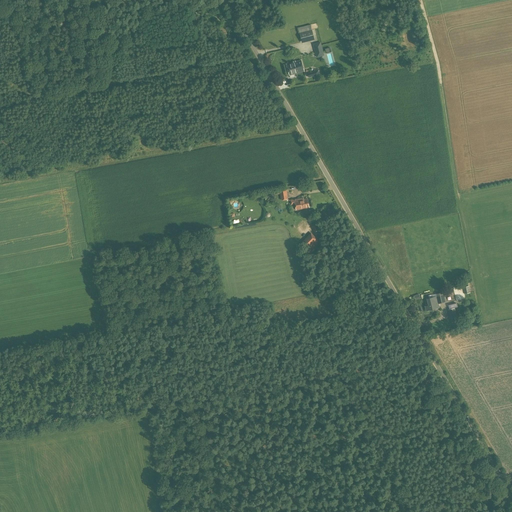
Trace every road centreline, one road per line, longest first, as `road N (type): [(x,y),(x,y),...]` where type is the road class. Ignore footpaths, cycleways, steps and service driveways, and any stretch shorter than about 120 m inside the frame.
road 1 (unclassified): [(511,495),(225,0)]
road 2 (track): [(0,77),(36,97),(149,76)]
